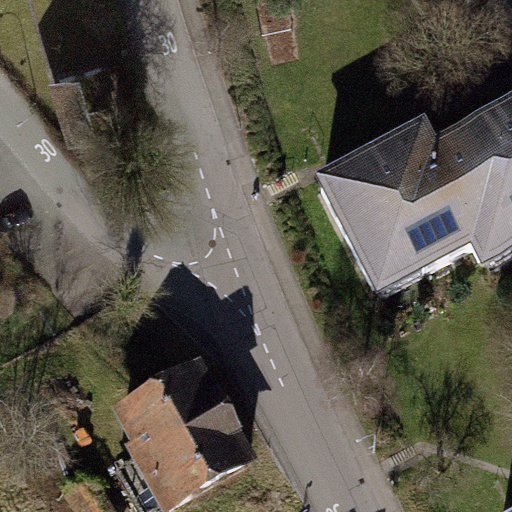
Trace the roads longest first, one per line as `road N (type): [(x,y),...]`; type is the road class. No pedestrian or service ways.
road 1 (residential): [(0,100),(90,212),(143,248),(234,273)]
road 2 (residential): [(234,273),(149,0)]
road 3 (residential): [(365,511),(234,273)]
